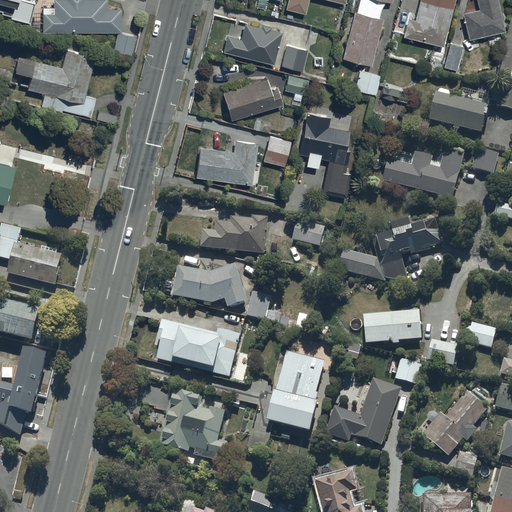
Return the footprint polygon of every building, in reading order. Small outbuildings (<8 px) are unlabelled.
[(0,0),(0,8),(11,11),(10,14),(30,19),(34,0),(0,0)] [(43,10),(43,29),(122,29),(122,5),(107,5),(107,0),(54,0),(54,10),(43,10)] [(286,0),(285,5),(304,10),(306,0),(345,0),(346,0),(286,0)] [(354,8),(342,55),(372,63),(383,15),(380,14),(380,13),(380,12),(380,11),(380,10),(381,10),(381,9),(381,8),(381,7),(382,6),(382,5),(382,4),(383,4),(383,3),(383,2),(384,2),(384,1),(384,0),(385,0),(384,0),(359,0),(357,9),(354,8)] [(444,44),(454,0),(419,0),(416,16),(409,14),(404,34),(444,44)] [(505,28),(498,0),(477,0),(479,5),(463,8),(469,36),(505,28)] [(226,32),(222,48),(274,61),(282,29),(271,26),(272,23),(262,21),(261,23),(244,19),(240,35),(226,32)] [(136,33),(117,29),(114,50),(132,53),(136,33)] [(462,42),(450,40),(444,65),(457,67),(462,42)] [(286,42),(281,63),(302,68),(307,47),(286,42)] [(86,91),(95,54),(66,46),(62,63),(18,52),(14,69),(30,73),(27,85),(52,92),(49,104),(91,114),(96,94),(86,91)] [(511,53),(503,51),(497,76),(511,79),(511,75),(511,53)] [(378,83),(379,76),(380,72),(360,67),(355,87),(376,92),(378,83)] [(311,77),(288,72),(284,88),(294,90),(293,97),(301,99),(303,91),(308,92),(311,77)] [(223,88),(231,116),(284,100),(279,81),(271,83),(269,74),(223,88)] [(379,76),(378,83),(383,84),(380,95),(408,102),(411,91),(387,85),(388,84),(385,83),(386,78),(379,76)] [(511,86),(503,84),(497,105),(511,108),(511,86)] [(437,90),(429,119),(455,125),(454,128),(460,129),(460,127),(483,132),(490,104),(437,90)] [(328,156),(321,189),(346,194),(351,168),(347,168),(352,144),(347,143),(350,127),(327,122),(329,112),(305,107),(297,150),(308,152),(306,162),(319,165),(321,155),(328,156)] [(269,133),(263,157),(286,163),(292,138),(269,133)] [(199,144),(195,173),(252,180),(258,138),(234,135),(233,148),(199,144)] [(478,147),(473,168),(495,173),(500,153),(478,147)] [(455,197),(465,152),(446,148),(441,167),(431,165),(433,155),(417,151),(414,164),(389,158),(384,181),(455,197)] [(0,199),(6,201),(10,186),(40,193),(45,173),(14,166),(15,162),(0,158),(0,199)] [(511,204),(498,201),(494,214),(511,218),(511,204)] [(203,229),(201,247),(266,253),(269,217),(253,215),(252,219),(232,217),(231,221),(217,220),(216,230),(203,229)] [(378,257),(344,249),(338,271),(384,281),(385,277),(399,279),(408,277),(402,251),(410,249),(412,255),(432,250),(431,245),(443,242),(438,219),(414,224),(412,216),(392,220),(394,230),(373,235),(378,257)] [(298,218),(293,239),(320,246),(325,225),(298,218)] [(0,256),(11,259),(7,272),(57,285),(65,254),(20,243),(23,230),(1,224),(0,227),(0,256)] [(248,300),(236,263),(211,272),(179,266),(174,294),(213,302),(226,298),(229,307),(248,300)] [(306,286),(293,283),(291,292),(304,295),(306,286)] [(280,324),(283,313),(268,310),(272,296),(253,291),(247,315),(280,324)] [(0,331),(35,340),(43,306),(0,296),(0,331)] [(398,312),(364,314),(366,342),(394,340),(394,343),(400,343),(400,339),(423,338),(421,310),(418,310),(418,306),(397,308),(398,312)] [(162,340),(157,358),(231,376),(242,333),(219,328),(218,333),(163,319),(158,340),(162,340)] [(498,327),(472,322),(468,342),(494,347),(498,327)] [(460,345),(433,340),(429,359),(456,364),(460,345)] [(362,345),(351,342),(347,357),(359,360),(362,345)] [(277,390),(269,419),(312,430),(321,393),(318,392),(326,361),(289,351),(278,390),(277,390)] [(418,385),(423,364),(401,358),(396,379),(418,385)] [(511,359),(504,358),(501,373),(511,376),(511,359)] [(383,445),(402,388),(373,378),(361,415),(335,406),(326,433),(351,441),(353,434),(383,445)] [(511,384),(501,382),(495,406),(511,410),(511,384)] [(204,393),(173,386),(160,444),(189,451),(190,447),(196,448),(194,454),(222,460),(226,443),(219,441),(226,410),(212,407),(211,410),(200,407),(204,393)] [(449,456),(490,407),(469,390),(448,416),(442,411),(423,434),(449,456)] [(27,417),(4,411),(0,426),(0,432),(22,437),(27,417)] [(511,421),(509,421),(500,454),(511,456),(511,421)] [(272,434),(253,429),(248,446),(268,451),(272,434)] [(479,456),(460,452),(456,472),(474,476),(479,456)] [(511,511),(511,468),(503,466),(490,511),(511,511)] [(353,470),(317,480),(324,511),(363,511),(362,505),(355,507),(350,489),(358,487),(353,470)] [(257,490),(248,511),(251,511),(272,511),(278,498),(257,490)] [(472,511),(473,493),(425,493),(424,511),(472,511)]
